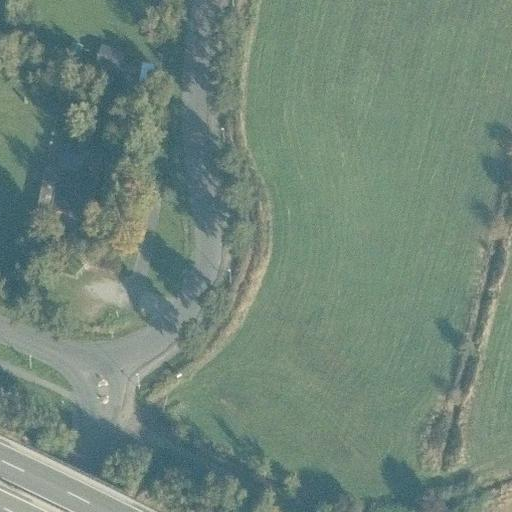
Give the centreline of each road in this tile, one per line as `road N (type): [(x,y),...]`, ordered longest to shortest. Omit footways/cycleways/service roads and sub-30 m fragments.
road 1 (unclassified): [(208,0),(196,82),(208,227),(201,283),(158,349),(107,380)]
road 2 (unclassified): [(107,380),(102,429),(64,511)]
